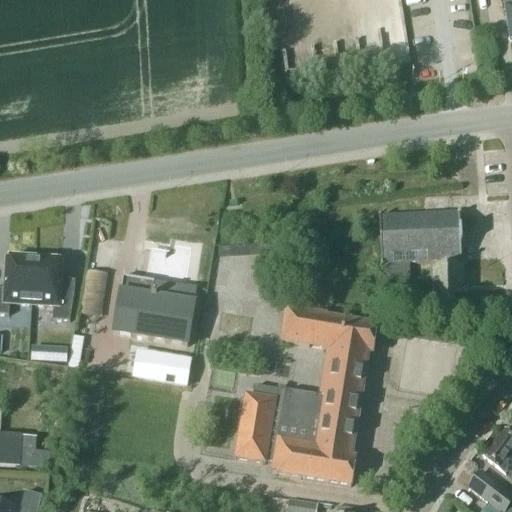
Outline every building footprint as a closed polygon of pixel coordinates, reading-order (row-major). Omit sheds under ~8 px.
[(511,0),(499,0),(501,10),(506,9),(511,43),(511,0)] [(293,80),(324,75),(319,47),(288,52),(293,80)] [(287,243),(225,247),(225,259),(288,256),(287,243)] [(180,251),(143,253),(138,282),(122,279),(112,337),(187,349),(196,291),(182,289),(180,251)] [(0,291),(0,317),(8,318),(9,306),(30,307),(33,260),(18,259),(18,262),(6,262),(5,278),(4,278),(3,291),(0,291)] [(33,260),(30,307),(52,309),(51,323),(69,324),(74,296),(60,295),(61,282),(59,281),(60,265),(49,264),(49,261),(33,260)] [(414,282),(414,266),(391,266),(391,282),(414,282)] [(461,267),(433,269),(434,311),(468,309),(467,291),(462,291),(461,267)] [(90,271),(84,314),(106,317),(112,274),(90,271)] [(270,475),(300,480),(350,489),(376,329),(326,321),(327,317),(285,310),(279,344),(326,352),(318,399),(253,388),(252,398),(244,397),(233,461),(263,466),(264,464),(272,466),(270,475)] [(144,355),(140,379),(188,387),(192,363),(144,355)] [(511,476),(511,436),(504,430),(483,459),(506,476),(507,476),(511,476)] [(0,468),(18,470),(20,440),(0,438),(0,468)] [(22,439),(20,470),(34,470),(36,440),(22,439)] [(511,511),(511,498),(480,474),(469,491),(497,511),(511,511)] [(19,511),(17,511),(0,507),(0,511),(36,511),(40,498),(24,494),(19,511)] [(315,511),(317,507),(288,503),(286,511),(315,511)]
